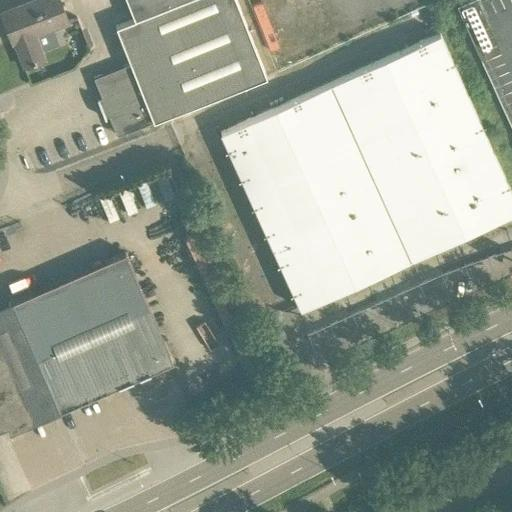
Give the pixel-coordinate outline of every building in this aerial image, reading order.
[(59,0),(32,0),(0,12),(0,13),(12,44),(13,43),(23,67),(44,59),(35,35),(68,22),(59,0)] [(127,0),(134,19),(138,30),(120,38),(130,63),(93,78),(101,98),(98,99),(97,98),(96,98),(104,119),(106,118),(105,117),(108,116),(116,136),(266,76),(236,0),(127,0)] [(115,26),(120,38),(138,30),(134,19),(115,26)] [(300,309),(511,210),(511,195),(440,36),(220,132),(291,291),(300,309)] [(0,429),(6,426),(9,433),(173,362),(125,252),(0,305),(0,429)]
